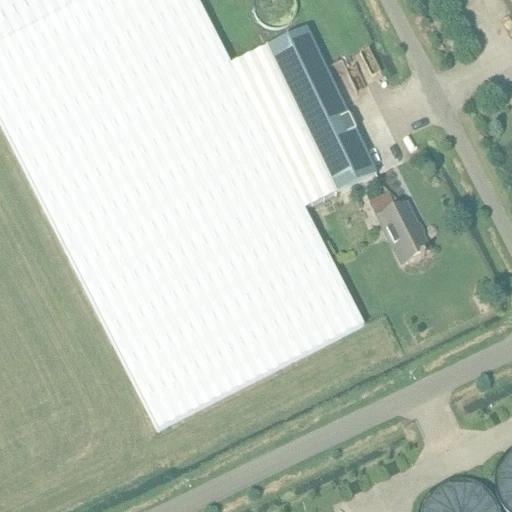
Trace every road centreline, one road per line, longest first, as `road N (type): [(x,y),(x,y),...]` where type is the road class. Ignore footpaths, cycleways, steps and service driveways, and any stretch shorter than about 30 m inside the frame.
road 1 (unclassified): [(164,511),(511,336)]
road 2 (unclassified): [(511,240),(388,0)]
